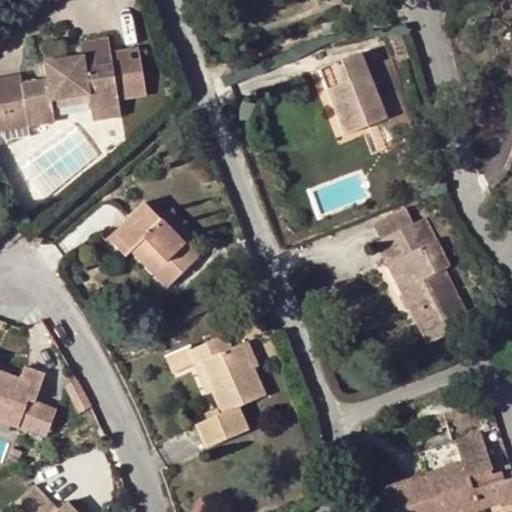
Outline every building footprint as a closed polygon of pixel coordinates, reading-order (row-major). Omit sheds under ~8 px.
[(44,47),(46,59),(80,52),(78,41),(44,47)] [(56,121),(54,106),(52,99),(86,93),(88,101),(89,108),(120,102),(111,59),(82,65),(80,52),(46,59),(49,76),(22,81),(30,125),(56,121)] [(343,134),(360,128),(383,119),(392,142),(412,134),(396,92),(378,100),(376,95),(370,97),(367,91),(373,88),(366,71),(359,54),(318,70),(343,134)] [(378,100),(396,92),(390,62),(366,71),(373,88),(367,91),(370,97),(376,95),(378,100)] [(30,125),(22,81),(20,74),(0,77),(0,128),(0,129),(1,130),(30,125)] [(52,99),(54,106),(88,101),(86,93),(52,99)] [(122,113),(120,102),(89,108),(91,119),(122,113)] [(360,128),(371,155),(393,146),(392,142),(383,119),(360,128)] [(144,203),(114,232),(131,251),(136,246),(144,255),(140,260),(166,288),(196,258),(184,244),(194,236),(171,210),(161,220),(144,203)] [(372,225),(379,241),(414,223),(406,208),(372,225)] [(379,241),(376,243),(427,345),(470,324),(443,270),(449,267),(424,218),(414,223),(379,241)] [(131,251),(114,232),(107,238),(125,257),(131,251)] [(136,246),(131,251),(140,260),(144,255),(136,246)] [(189,345),(165,356),(173,374),(193,365),(199,363),(213,392),(219,407),(222,413),(206,420),(195,424),(205,449),(247,430),(237,408),(264,395),(250,365),(242,344),(231,349),(224,335),(191,350),(189,345)] [(257,363),(248,341),(242,344),(250,365),(257,363)] [(199,363),(193,365),(206,395),(213,392),(199,363)] [(0,420),(18,427),(28,399),(34,401),(45,373),(23,366),(19,377),(0,370),(0,420)] [(54,409),(34,401),(28,399),(18,427),(45,436),(54,409)] [(202,414),(206,420),(222,413),(219,407),(202,414)] [(385,487),(378,489),(385,511),(465,511),(495,503),(496,507),(511,501),(511,477),(503,480),(487,485),(484,476),(483,473),(491,470),(478,432),(417,453),(424,473),(416,477),(385,487)] [(383,478),(385,487),(416,477),(413,468),(383,478)] [(487,485),(503,480),(500,471),(484,476),(487,485)] [(34,485),(4,511),(74,511),(65,502),(57,510),(34,485)]
